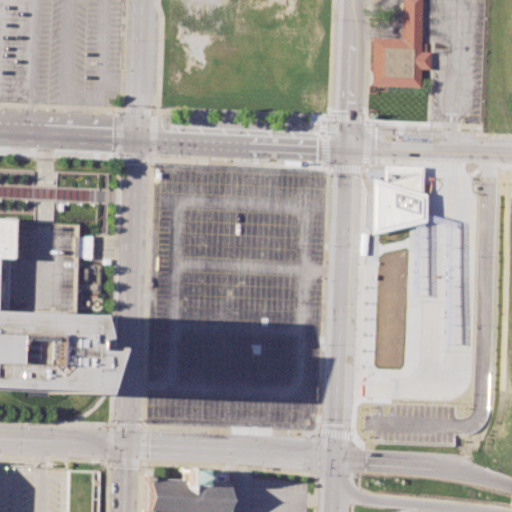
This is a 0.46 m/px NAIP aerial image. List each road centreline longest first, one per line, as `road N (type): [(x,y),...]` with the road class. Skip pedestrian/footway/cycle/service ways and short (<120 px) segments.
road 1 (secondary): [(346,143),(335,457)]
road 2 (secondary): [(124,445),(140,132)]
road 3 (tertiary): [(140,132),(346,143)]
road 4 (secondary): [(353,0),(346,143)]
road 5 (tertiary): [(0,126),(140,132)]
road 6 (secondary): [(335,457),(197,449)]
road 7 (motorway): [(335,457),(352,493),(445,507)]
road 8 (tertiary): [(346,143),(478,149)]
road 9 (secondary): [(140,132),(144,0)]
road 10 (motorway): [(464,473),(335,457)]
road 11 (secondary): [(124,445),(0,438)]
